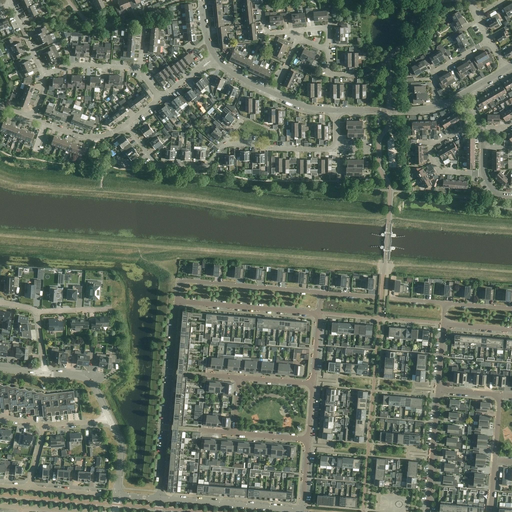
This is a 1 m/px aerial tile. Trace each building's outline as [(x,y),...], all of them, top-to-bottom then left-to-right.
[(123,10),(126,9),(122,0),(117,0),(118,1),(117,1),(120,7),(117,8),(120,15),(124,13),(123,10)] [(122,0),(126,9),(131,6),(132,9),(135,8),(132,1),(129,3),(127,0),(122,0)] [(24,13),(25,15),(36,9),(34,5),(32,6),(30,1),(18,6),(19,8),(23,6),(25,9),(27,8),(28,11),(24,13)] [(105,7),(102,2),(94,5),(97,11),(105,7)] [(36,9),(25,15),(25,16),(30,15),(31,17),(38,14),(36,9)] [(320,12),(321,21),(328,20),(327,15),(330,15),(329,9),(327,9),(327,11),(320,12)] [(454,21),(462,17),(459,11),(455,14),(453,11),(447,15),(450,20),(452,18),(454,21)] [(270,17),(270,15),(270,12),(265,12),(266,21),(271,21),(271,26),(278,25),(277,16),(270,17)] [(280,16),(277,16),(278,25),(284,25),(283,16),(285,16),(285,19),(288,19),(287,13),(280,14),(280,16)] [(500,26),(499,24),(497,20),(500,18),(497,14),(491,17),(492,20),(488,22),(491,28),(495,26),(497,28),(500,26)] [(0,17),(5,29),(10,27),(7,19),(4,21),(2,17),(0,17)] [(462,17),(454,21),(456,25),(454,26),(457,31),(463,28),(461,25),(465,23),(462,17)] [(336,28),(336,34),(345,34),(345,28),(347,28),(347,25),(341,25),(341,28),(336,28)] [(34,36),(36,41),(46,36),(45,34),(47,33),(45,28),(39,30),(40,33),(34,36)] [(136,33),(133,33),(133,30),(125,29),(124,39),(135,39),(136,33)] [(506,31),(496,37),(500,42),(507,38),(505,34),(507,33),(506,31)] [(456,40),(458,43),(466,39),(463,33),(459,36),(457,33),(451,37),(454,42),(456,40)] [(345,34),(336,34),(336,41),(341,41),(341,43),(347,43),(347,40),(347,38),(346,37),(345,37),(345,34)] [(47,39),(46,36),(36,41),(38,46),(44,43),(46,46),(52,43),(49,38),(47,39)] [(11,49),(13,51),(22,47),(20,42),(14,45),(11,39),(6,42),(9,50),(11,49)] [(277,48),(285,52),(287,46),(283,44),(284,41),(278,39),(277,41),(279,42),(277,48)] [(466,39),(458,43),(460,47),(458,48),(460,53),(466,50),(465,47),(469,45),(466,39)] [(75,57),(80,57),(81,46),(78,46),(78,44),(72,43),(72,50),(75,50),(75,57)] [(105,48),(102,48),(101,59),(106,59),(107,53),(110,53),(110,46),(111,43),(105,43),(105,48)] [(84,46),(81,46),(80,57),(85,58),(86,51),(89,51),(89,45),(84,44),(84,46)] [(438,52),(435,54),(440,62),(445,58),(443,54),(446,52),(445,51),(441,44),(437,46),(437,49),(438,52)] [(96,58),(101,59),(102,48),(99,47),(99,46),(93,45),(93,52),(96,52),(96,58)] [(161,46),(150,45),(149,52),(153,52),(153,55),(160,55),(161,46)] [(44,59),(55,55),(53,52),(55,51),(53,46),(47,49),(48,52),(42,54),(44,59)] [(22,47),(13,51),(12,52),(13,55),(12,55),(14,60),(20,58),(18,55),(25,52),(22,47)] [(236,47),(234,51),(230,60),(235,63),(239,54),(236,53),(238,48),(236,47)] [(285,52),(277,48),(274,54),(272,53),(271,56),(276,58),(278,56),(282,58),(285,52)] [(307,60),(311,52),(305,49),(303,53),(300,52),(297,58),(302,60),(303,58),(307,60)] [(253,61),(255,58),(257,54),(254,53),(255,52),(252,50),(248,59),(245,67),(250,69),(253,63),(254,61),(253,61)] [(134,52),(123,51),(123,57),(121,57),(121,60),(129,60),(129,57),(134,58),(134,52)] [(434,65),(440,62),(435,54),(432,56),(430,52),(427,53),(426,51),(423,53),(429,62),(432,61),(434,65)] [(480,54),(486,64),(494,59),(490,53),(488,55),(486,51),(480,54)] [(244,57),(240,65),(245,67),(248,59),(246,58),(248,53),(246,52),(244,55),(243,56),(244,57)] [(316,54),(311,52),(307,60),(313,62),(311,67),(314,68),(317,62),(314,60),(316,54)] [(188,54),(182,59),(187,66),(194,61),(188,54)] [(244,57),(243,56),(239,54),(235,63),(240,65),(244,57)] [(478,69),(483,66),(486,64),(480,54),(475,58),(477,61),(474,63),(478,69)] [(56,57),(55,55),(44,59),(46,64),(49,63),(50,66),(60,62),(58,57),(56,57)] [(416,62),(417,64),(422,72),(428,69),(425,65),(428,63),(423,55),(420,57),(421,59),(420,58),(415,60),(416,62)] [(183,69),(187,66),(182,59),(178,62),(183,69)] [(20,67),(21,70),(31,65),(29,61),(22,63),(21,60),(15,63),(17,68),(20,67)] [(263,61),(260,66),(257,65),(254,73),(259,76),(265,62),(263,61)] [(183,69),(178,62),(174,65),(179,72),(183,69)] [(267,63),(265,62),(259,76),(264,78),(267,70),(265,68),(265,67),(267,63)] [(416,75),(422,72),(417,64),(416,62),(414,63),(415,66),(412,67),(413,69),(411,70),(411,76),(414,76),(416,75)] [(468,62),(462,65),(466,71),(469,75),(471,74),(471,73),(476,70),(473,64),(470,65),(468,62)] [(257,65),(253,63),(250,69),(249,71),(254,73),(257,65)] [(33,70),(31,65),(21,70),(22,73),(20,74),(22,79),(28,76),(27,73),(33,70)] [(170,68),(174,73),(173,73),(175,75),(179,72),(174,65),(170,68)] [(466,71),(462,65),(457,68),(459,72),(456,73),(460,79),(465,76),(463,73),(466,71)] [(170,75),(173,73),(174,73),(170,68),(169,66),(164,69),(170,75)] [(164,69),(161,71),(166,78),(170,75),(164,69)] [(267,70),(264,78),(269,80),(272,72),(267,70)] [(288,75),(296,79),(299,74),(291,70),(288,75)] [(164,80),(166,78),(161,71),(154,76),(162,87),(166,84),(164,81),(164,80)] [(445,75),(448,81),(451,80),(453,83),(459,80),(455,74),(452,76),(450,72),(445,75)] [(76,87),(77,76),(77,75),(77,76),(72,75),(71,82),(68,81),(67,88),(73,88),(73,86),(76,86),(76,87)] [(77,75),(77,76),(76,87),(76,86),(79,86),(79,89),(85,89),(85,83),(82,83),(82,75),(82,76),(77,76),(77,75)] [(113,87),(114,76),(114,75),(114,76),(109,75),(109,82),(105,81),(105,88),(110,88),(110,86),(113,86),(113,87)] [(114,75),(114,76),(113,87),(114,87),(114,86),(116,86),(116,89),(122,89),(122,83),(119,83),(120,75),(119,75),(119,76),(114,76),(115,75),(114,75)] [(288,75),(286,80),(294,84),(295,81),(300,83),(301,81),(296,79),(288,75)] [(439,78),(442,82),(438,84),(441,90),(450,85),(448,81),(445,75),(439,78)] [(218,87),(222,78),(218,76),(217,79),(214,77),(212,81),(215,83),(214,85),(218,87)] [(95,88),(96,77),(95,77),(90,77),(90,83),(87,83),(86,89),(92,90),(92,87),(95,88),(94,88),(95,88)] [(96,77),(95,88),(98,88),(97,90),(103,91),(104,84),(100,84),(101,77),(100,77),(100,78),(96,77)] [(199,81),(205,89),(210,84),(210,83),(205,77),(203,79),(203,78),(199,81)] [(57,89),(58,78),(53,78),(52,84),(49,84),(49,90),(54,91),(54,89),(57,89)] [(58,78),(57,89),(58,89),(60,89),(60,91),(66,92),(66,85),(63,85),(63,78),(63,79),(58,78)] [(222,78),(218,87),(222,89),(222,90),(224,91),(227,86),(228,84),(225,82),(226,80),(222,78)] [(23,89),(25,90),(33,93),(35,88),(30,86),(32,80),(25,80),(23,84),(25,84),(23,89)] [(294,84),(286,80),(284,85),(292,89),(294,84)] [(511,85),(508,80),(503,83),(507,90),(511,88),(511,90),(511,85)] [(194,88),(196,90),(200,95),(202,93),(201,91),(204,89),(205,89),(199,81),(195,84),(197,86),(194,88)] [(142,95),(146,100),(150,97),(146,91),(148,90),(143,83),(141,85),(144,89),(142,91),(139,88),(137,89),(138,90),(140,92),(142,95)] [(426,93),(425,86),(421,86),(421,83),(411,83),(411,89),(415,89),(415,93),(417,93),(426,93)] [(229,87),(227,86),(224,91),(227,92),(227,93),(231,95),(231,96),(231,95),(235,86),(235,87),(230,85),(229,87)] [(235,86),(231,95),(231,96),(231,95),(238,98),(241,92),(238,91),(239,89),(235,87),(235,86)] [(502,86),(497,89),(503,99),(505,98),(503,94),(506,93),(502,86)] [(200,95),(196,90),(193,91),(192,89),(188,92),(193,99),(193,100),(195,102),(201,97),(200,95)] [(503,99),(497,89),(492,92),(496,99),(499,97),(501,100),(503,99)] [(31,98),(33,93),(25,90),(23,95),(31,98)] [(137,98),(142,104),(145,102),(144,101),(146,100),(142,95),(140,92),(138,90),(137,91),(140,96),(137,98)] [(190,102),(193,100),(193,99),(188,92),(187,92),(188,92),(184,95),(186,97),(183,99),(186,102),(187,104),(189,102),(190,102)] [(492,92),(487,95),(494,107),(496,106),(493,100),(496,99),(492,92)] [(133,101),(137,107),(138,106),(139,107),(142,104),(137,98),(134,100),(129,93),(127,94),(129,97),(131,99),(133,101)] [(417,93),(417,98),(413,98),(413,104),(423,103),(423,100),(428,100),(428,93),(426,93),(417,93)] [(23,95),(21,100),(29,103),(31,98),(23,95)] [(487,95),(481,98),(485,105),(489,103),(492,108),(494,107),(487,95)] [(133,110),(137,107),(133,101),(131,99),(129,97),(128,98),(129,100),(127,102),(124,99),(122,101),(126,106),(128,105),(133,110)] [(174,99),(180,107),(186,102),(183,99),(182,97),(180,99),(178,97),(175,99),(174,99)] [(485,105),(481,98),(476,101),(478,103),(475,105),(478,111),(483,108),(482,106),(485,105)] [(172,104),(170,106),(174,112),(176,110),(178,112),(181,109),(180,107),(174,99),(174,100),(171,102),(172,104)] [(27,109),(29,103),(21,100),(19,106),(27,109)] [(124,108),(126,106),(122,101),(119,103),(122,106),(118,109),(119,111),(124,117),(128,114),(124,108)] [(49,116),(52,110),(54,104),(52,103),(51,106),(48,105),(44,114),(49,116)] [(504,118),(505,121),(511,118),(507,111),(502,103),(500,104),(505,112),(501,114),(504,118)] [(118,113),(115,115),(120,121),(123,119),(122,118),(124,117),(119,111),(118,109),(115,105),(113,106),(114,108),(118,113)] [(162,108),(168,116),(169,118),(175,114),(174,112),(170,106),(167,108),(166,106),(162,109),(162,108)] [(63,111),(62,113),(62,114),(60,120),(65,122),(67,115),(70,117),(71,115),(73,108),(72,110),(65,107),(63,111)] [(225,117),(233,123),(235,120),(233,118),(235,116),(225,107),(223,110),(228,114),(225,117)] [(71,115),(74,116),(71,122),(76,124),(79,117),(81,111),(73,108),(71,115)] [(168,116),(162,108),(162,109),(158,111),(160,114),(158,115),(162,121),(168,116)] [(105,111),(107,114),(109,116),(110,118),(114,124),(116,122),(117,123),(120,121),(115,115),(112,117),(109,112),(108,111),(107,111),(106,110),(105,111)] [(57,112),(54,119),(58,120),(58,119),(60,120),(62,114),(62,113),(57,112)] [(452,116),(456,123),(459,121),(462,126),(464,124),(457,113),(452,116)] [(488,123),(494,123),(494,115),(487,115),(486,113),(484,114),(486,118),(488,118),(488,123)] [(109,116),(107,114),(103,117),(102,116),(100,117),(101,122),(102,124),(106,121),(110,127),(114,124),(110,118),(109,116)] [(84,119),(81,127),(85,128),(85,127),(87,128),(90,119),(91,116),(89,115),(89,117),(85,115),(84,119)] [(500,115),(494,115),(494,123),(500,123),(500,121),(505,121),(504,118),(500,118),(500,115)] [(452,116),(446,119),(453,131),(455,129),(452,125),(456,123),(452,116)] [(95,121),(90,119),(87,128),(92,130),(94,123),(100,125),(99,117),(97,117),(96,118),(95,121)] [(217,120),(223,125),(226,127),(227,125),(229,127),(232,123),(233,123),(225,117),(223,120),(221,118),(217,120)] [(348,129),(355,129),(355,121),(350,121),(350,118),(345,118),(345,121),(347,121),(347,129),(348,129)] [(355,129),(356,129),(363,129),(363,121),(364,121),(364,118),(359,118),(359,121),(355,121),(355,129)] [(453,131),(446,119),(441,122),(445,129),(448,127),(451,132),(453,131)] [(0,131),(5,133),(8,124),(3,123),(0,130),(0,131)] [(13,126),(8,124),(5,133),(10,135),(13,126)] [(143,134),(144,134),(152,128),(151,128),(148,124),(145,127),(144,124),(141,126),(143,128),(141,130),(144,134),(143,134)] [(14,140),(15,137),(18,128),(13,126),(10,135),(9,138),(14,140)] [(213,131),(221,137),(224,133),(222,132),(224,129),(220,126),(218,128),(217,127),(214,131),(213,130),(213,131)] [(23,130),(18,128),(15,137),(20,139),(23,130)] [(152,128),(144,134),(143,134),(144,134),(147,137),(149,140),(150,138),(158,133),(155,130),(154,131),(151,128),(152,128)] [(221,137),(213,131),(212,129),(207,135),(214,141),(216,139),(218,140),(221,137)] [(356,137),(356,129),(355,129),(348,129),(348,137),(346,137),(346,140),(352,140),(352,137),(356,137)] [(363,129),(356,129),(356,137),(360,137),(360,140),(366,140),(366,137),(364,137),(364,129),(363,129)] [(23,130),(20,139),(25,141),(28,132),(23,130)] [(34,134),(28,132),(25,141),(30,143),(29,145),(32,147),(35,139),(32,138),(34,134)] [(150,145),(151,147),(162,139),(160,136),(158,137),(157,137),(156,136),(159,134),(158,133),(150,138),(152,141),(150,142),(151,144),(150,145)] [(119,145),(127,139),(124,136),(122,137),(120,135),(111,141),(113,144),(117,141),(119,145)] [(56,147),(59,138),(54,136),(51,145),(56,147)] [(64,140),(59,138),(56,147),(61,148),(64,140)] [(127,139),(119,145),(122,148),(120,149),(122,152),(131,146),(129,143),(130,143),(127,139)] [(153,149),(154,148),(156,150),(158,148),(160,151),(164,147),(163,145),(163,144),(162,143),(164,142),(162,139),(151,147),(153,149)] [(64,140),(61,148),(66,150),(69,142),(64,140)] [(448,141),(446,142),(452,152),(458,149),(454,142),(450,144),(448,141)] [(74,144),(69,142),(66,150),(71,152),(74,144)] [(447,155),(452,152),(446,142),(444,143),(447,147),(443,148),(447,155)] [(74,144),(71,152),(76,154),(79,146),(74,144)] [(442,159),(447,155),(443,148),(441,145),(437,147),(438,149),(439,149),(440,150),(438,152),(442,159)] [(85,148),(79,146),(76,154),(81,156),(85,148)] [(128,157),(136,151),(133,148),(131,146),(122,152),(124,155),(126,153),(128,157)] [(202,147),(201,150),(201,160),(205,160),(206,157),(209,158),(209,155),(206,154),(206,148),(202,147)] [(171,150),(170,160),(170,159),(175,160),(175,157),(178,157),(179,149),(178,149),(179,148),(176,148),(176,150),(171,150)] [(185,161),(186,151),(186,148),(181,148),(181,149),(179,149),(178,157),(181,158),(181,160),(185,161)] [(170,160),(171,150),(163,150),(163,158),(166,158),(165,159),(170,159),(170,160)] [(186,151),(185,161),(186,161),(190,161),(190,158),(193,158),(193,157),(193,156),(194,150),(190,150),(190,152),(186,151)] [(193,156),(193,157),(196,157),(196,159),(201,160),(201,150),(194,150),(193,156)] [(136,151),(128,157),(126,159),(129,162),(130,162),(132,164),(138,159),(137,157),(139,155),(136,152),(136,151)] [(276,162),(276,165),(282,165),(282,160),(282,158),(275,158),(275,156),(272,156),(272,162),(276,162)] [(325,160),(325,165),(332,165),(332,162),(336,162),(336,156),(332,156),(332,158),(325,158),(325,160)] [(354,168),(356,168),(356,160),(351,160),(351,157),(346,157),(346,160),(348,160),(348,167),(348,168),(354,168)] [(356,160),(356,168),(362,168),(364,168),(364,160),(365,160),(365,157),(360,157),(360,160),(356,160)] [(282,160),(282,165),(282,167),(289,167),(289,164),(293,164),(293,158),(290,158),(290,160),(282,160)] [(296,158),(293,158),(293,164),(297,164),(297,167),(304,167),(304,160),(296,160),(296,158)] [(310,164),(314,164),(314,158),(311,158),(311,160),(304,160),(304,167),(310,167),(310,164)] [(318,164),(318,167),(325,167),(325,165),(325,160),(317,160),(317,158),(314,158),(314,164),(318,164)] [(282,167),(282,165),(276,165),(276,168),(272,168),(272,174),(275,174),(275,172),(282,172),(282,167)] [(325,165),(325,167),(325,172),(332,172),(332,174),(336,174),(336,168),(332,168),(332,165),(325,165)] [(290,175),(293,175),(293,169),(289,169),(289,167),(282,167),(282,172),(282,173),(290,173),(290,175)] [(297,169),(293,169),(293,175),(296,175),(296,173),(304,173),(304,167),(297,167),(297,169)] [(310,167),(304,167),(304,173),(311,173),(311,175),(314,175),(314,169),(310,169),(310,167)] [(325,172),(325,167),(318,167),(318,169),(314,169),(314,175),(317,175),(317,173),(325,173),(325,172)] [(350,176),(354,176),(354,168),(348,168),(348,167),(347,167),(347,175),(345,175),(345,178),(350,178),(350,176)] [(426,170),(427,171),(425,172),(423,169),(422,169),(422,168),(411,168),(415,174),(416,173),(419,178),(434,169),(433,167),(426,170)] [(354,168),(354,176),(359,176),(359,178),(364,178),(364,175),(362,175),(362,168),(356,168),(354,168)] [(429,179),(427,176),(431,174),(431,175),(436,172),(434,169),(419,178),(418,179),(420,184),(422,183),(429,179)] [(494,177),(499,182),(505,176),(500,172),(500,170),(494,170),(494,172),(497,175),(494,177)] [(448,180),(444,179),(444,177),(441,177),(438,184),(443,184),(443,187),(449,188),(450,176),(448,175),(448,180)] [(507,179),(505,176),(499,182),(503,186),(506,183),(511,183),(511,178),(508,178),(507,179)] [(429,187),(429,186),(432,184),(430,181),(434,179),(433,177),(429,179),(422,183),(425,188),(428,187),(428,188),(429,187)] [(464,177),(462,177),(461,189),(467,189),(470,190),(471,185),(468,185),(468,181),(464,181),(464,177)] [(189,273),(189,274),(201,275),(202,265),(198,265),(198,264),(194,263),(194,266),(190,266),(190,267),(187,273),(189,273)] [(210,275),(210,276),(222,277),(223,267),(219,267),(219,266),(215,265),(215,268),(211,268),(211,269),(208,274),(210,275)] [(244,269),(245,268),(245,265),(240,265),(240,267),(236,267),(236,270),(232,270),(232,271),(229,276),(231,276),(231,278),(243,279),(244,269)] [(253,272),(250,278),(253,278),(253,279),(264,280),(265,271),(262,270),(262,269),(258,269),(257,272),(253,271),(253,272)] [(274,280),(274,281),(285,282),(286,272),(283,272),(283,271),(279,271),(278,274),(274,273),(274,274),(271,280),(274,280)] [(295,282),(295,283),(307,284),(307,274),(304,274),(304,273),(300,272),(300,275),(296,275),(295,276),(293,276),(295,282)] [(316,284),(316,285),(328,286),(329,276),(325,276),(325,275),(321,274),(321,277),(317,277),(317,278),(314,278),(316,284)] [(364,288),(364,289),(376,290),(377,275),(373,275),(373,279),(369,278),(369,281),(365,281),(365,282),(362,282),(364,288)] [(337,286),(337,287),(349,288),(350,278),(346,278),(346,276),(342,276),(342,279),(338,279),(338,280),(335,280),(337,286)] [(7,278),(7,284),(5,283),(4,292),(12,293),(13,293),(13,290),(13,284),(18,285),(18,278),(7,277),(7,278)] [(35,293),(36,290),(40,290),(40,280),(34,280),(34,285),(26,284),(25,288),(25,289),(25,293),(24,292),(24,293),(25,293),(25,297),(30,297),(31,297),(34,297),(34,293),(35,293)] [(392,282),(392,292),(403,293),(403,291),(406,292),(404,286),(404,285),(400,284),(400,281),(396,281),(396,282),(392,282)] [(441,289),(438,294),(441,294),(441,296),(452,297),(453,282),(449,281),(449,285),(446,285),(445,288),(441,288),(441,289)] [(86,284),(86,293),(87,293),(90,293),(89,298),(98,299),(98,297),(99,297),(100,294),(99,294),(99,292),(98,292),(98,287),(100,287),(101,282),(94,282),(93,284),(93,286),(91,285),(86,284)] [(420,293),(420,294),(432,295),(433,285),(429,285),(429,284),(425,283),(425,286),(421,286),(421,287),(418,293),(420,293)] [(68,289),(67,299),(76,300),(76,292),(82,292),(82,286),(73,286),(72,290),(68,289)] [(49,301),(54,301),(57,301),(57,300),(62,300),(62,293),(57,293),(57,287),(50,287),(49,301)] [(462,290),(459,296),(461,296),(461,297),(473,298),(473,289),(470,288),(470,287),(466,287),(466,290),(462,290)] [(482,292),(479,298),(482,298),(481,299),(493,300),(494,289),(486,289),(486,292),(482,291),(482,292)] [(507,293),(502,293),(502,294),(499,299),(502,300),(502,301),(511,301),(511,291),(511,292),(511,291),(507,290),(507,293)] [(0,311),(0,319),(2,320),(1,321),(5,322),(4,329),(10,330),(12,319),(9,318),(10,313),(7,312),(7,313),(0,311)] [(199,320),(203,320),(203,313),(189,312),(189,311),(183,311),(182,321),(192,322),(192,321),(188,321),(188,316),(199,317),(199,320)] [(203,313),(203,320),(206,320),(206,323),(212,323),(212,314),(203,313)] [(19,315),(18,321),(19,321),(20,332),(21,332),(22,337),(31,338),(29,323),(27,323),(28,317),(19,316),(19,315)] [(96,322),(91,322),(91,330),(100,329),(99,327),(108,326),(108,317),(103,318),(100,318),(99,318),(95,318),(96,322)] [(47,324),(47,327),(48,327),(49,327),(49,331),(63,330),(62,322),(56,322),(56,319),(49,320),(49,323),(48,323),(47,324)] [(80,328),(84,328),(84,329),(88,328),(88,322),(84,322),(84,319),(71,320),(71,328),(75,328),(75,330),(76,331),(79,331),(80,330),(80,328)] [(459,347),(460,335),(455,335),(454,339),(452,339),(451,346),(459,347)] [(11,344),(2,343),(0,354),(0,355),(6,356),(7,350),(10,351),(11,344)] [(15,358),(21,358),(22,347),(19,347),(19,345),(13,344),(13,351),(16,351),(15,358)] [(25,347),(22,347),(21,358),(28,359),(28,356),(27,356),(27,353),(32,353),(32,346),(26,345),(25,347)] [(60,363),(62,352),(58,351),(58,349),(52,348),(51,355),(55,356),(55,359),(54,359),(54,362),(60,363)] [(65,352),(62,352),(60,363),(66,363),(67,357),(70,357),(71,350),(65,350),(65,352)] [(77,358),(77,364),(82,365),(84,354),(80,353),(80,351),(75,351),(74,358),(77,358)] [(84,354),(82,365),(88,366),(89,359),(92,360),(93,353),(87,352),(87,354),(84,354)] [(99,367),(104,367),(106,356),(106,354),(97,353),(96,360),(99,361),(99,367)] [(109,357),(106,356),(104,367),(111,368),(112,365),(111,365),(111,362),(115,362),(116,355),(109,354),(109,357)] [(218,354),(218,358),(217,369),(220,369),(220,368),(222,368),(223,363),(226,364),(226,359),(223,359),(223,355),(218,354)] [(233,370),(237,370),(237,369),(239,369),(239,365),(242,365),(243,357),(235,356),(234,360),(233,370)] [(245,365),(245,370),(247,370),(247,371),(250,371),(251,361),(251,358),(243,357),(242,365),(245,365)] [(217,369),(218,358),(209,358),(209,362),(212,362),(211,367),(213,367),(213,368),(217,369)] [(251,361),(250,371),(253,372),(254,371),(256,371),(256,366),(259,366),(259,362),(260,359),(258,358),(258,362),(257,362),(251,361)] [(229,359),(226,359),(226,364),(228,364),(228,368),(230,369),(230,370),(233,370),(234,360),(229,359)] [(273,363),(268,363),(267,373),(270,373),(270,372),(273,372),(273,368),(276,368),(276,364),(276,360),(275,360),(274,363),(273,363)] [(279,364),(276,364),(276,368),(278,368),(278,373),(280,373),(280,374),(284,374),(284,364),(285,360),(282,360),(282,364),(279,364)] [(268,363),(262,362),(259,362),(259,366),(262,367),(261,371),(264,371),(264,373),(267,373),(268,363)] [(188,370),(188,365),(179,364),(178,373),(177,382),(187,382),(187,377),(187,376),(183,376),(183,373),(184,371),(187,371),(187,370),(188,370)] [(290,365),(284,364),(284,374),(287,375),(287,373),(289,374),(290,369),(292,369),(293,365),(290,365)] [(296,365),(293,365),(292,369),(295,370),(295,374),(297,374),(297,375),(301,376),(301,370),(302,370),(303,366),(301,366),(296,365)] [(460,382),(461,371),(457,371),(458,367),(452,367),(451,374),(454,374),(454,382),(456,383),(457,382),(460,382)] [(461,371),(460,382),(462,382),(463,383),(466,383),(466,375),(469,376),(470,370),(464,369),(464,372),(461,371)] [(480,374),(480,373),(477,373),(477,370),(471,370),(471,376),(474,376),(473,383),(473,384),(476,384),(477,384),(479,384),(480,374)] [(480,374),(479,384),(482,384),(482,385),(485,385),(485,384),(486,377),(489,377),(489,371),(484,371),(483,375),(480,374)] [(500,375),(499,385),(501,386),(502,386),(504,387),(505,386),(505,379),(508,379),(509,372),(506,371),(506,373),(503,373),(503,375),(500,375)] [(499,385),(500,375),(496,374),(497,372),(491,372),(490,377),(493,378),(493,385),(493,386),(495,386),(496,385),(499,385)] [(215,392),(216,382),(212,381),(212,382),(210,382),(209,387),(206,387),(206,391),(215,392)] [(219,382),(216,382),(215,392),(220,392),(223,392),(223,388),(221,388),(221,383),(219,383),(219,382)] [(233,383),(229,383),(229,384),(227,384),(226,388),(223,388),(223,392),(226,393),(232,393),(233,393),(233,389),(232,388),(233,383)] [(0,401),(1,408),(5,408),(4,404),(8,404),(9,410),(5,410),(5,411),(9,410),(8,398),(4,399),(3,397),(1,397),(1,393),(7,393),(6,385),(3,386),(0,384),(0,401)] [(9,395),(16,394),(15,387),(12,387),(7,385),(6,385),(7,393),(8,398),(9,410),(13,410),(13,406),(17,405),(17,411),(13,412),(18,412),(16,400),(12,400),(12,398),(10,399),(9,395)] [(15,387),(16,394),(16,400),(18,412),(22,411),(21,408),(25,407),(26,413),(22,414),(26,413),(25,401),(20,402),(20,401),(19,400),(18,400),(18,397),(24,396),(23,389),(20,389),(15,387)] [(24,396),(25,401),(26,413),(30,413),(30,409),(34,409),(34,415),(30,415),(30,416),(35,415),(33,403),(29,404),(28,402),(26,402),(26,398),(33,398),(32,390),(29,391),(24,389),(23,389),(24,396)] [(32,390),(33,398),(33,403),(35,415),(38,415),(38,411),(42,410),(43,417),(39,417),(43,417),(42,405),(37,405),(37,404),(36,404),(35,403),(34,400),(41,399),(40,392),(37,392),(32,390)] [(75,404),(74,398),(73,391),(65,392),(66,399),(66,405),(67,414),(71,414),(71,410),(75,410),(75,413),(73,413),(73,414),(76,413),(75,404)] [(41,399),(42,405),(43,417),(47,416),(46,413),(51,412),(51,416),(48,416),(51,416),(50,407),(46,407),(46,405),(43,405),(43,402),(49,401),(49,394),(45,394),(40,392),(41,399)] [(66,399),(65,392),(57,393),(58,400),(58,406),(59,415),(63,415),(63,411),(67,410),(67,414),(64,414),(65,415),(67,414),(66,405),(62,405),(62,403),(60,403),(59,400),(66,399)] [(49,401),(50,407),(51,416),(55,416),(55,412),(59,411),(59,415),(56,415),(59,415),(58,406),(54,406),(54,404),(52,404),(51,401),(58,400),(57,393),(49,394),(49,401)] [(449,403),(449,406),(450,406),(457,407),(457,410),(468,410),(468,407),(466,407),(466,405),(461,404),(461,401),(450,400),(450,402),(449,403)] [(477,405),(476,411),(482,412),(482,409),(490,409),(491,407),(490,406),(490,403),(481,402),(480,406),(477,405)] [(213,412),(213,416),(212,426),(215,426),(215,425),(218,425),(218,421),(221,421),(221,417),(221,413),(219,413),(213,412)] [(478,422),(489,423),(489,420),(490,419),(490,417),(489,417),(482,416),(482,413),(476,412),(476,418),(478,418),(478,422)] [(448,416),(448,419),(449,419),(456,419),(456,422),(463,423),(464,417),(460,417),(460,413),(449,413),(449,415),(448,416)] [(212,426),(213,416),(204,415),(204,420),(207,420),(206,424),(209,425),(208,426),(212,426)] [(231,418),(230,418),(230,417),(224,417),(221,417),(221,421),(223,421),(223,426),(225,426),(225,427),(229,427),(229,422),(230,422),(231,418)] [(183,426),(184,420),(174,419),(173,429),(172,437),(182,438),(182,432),(182,431),(179,431),(179,429),(179,426),(183,426)] [(488,425),(489,423),(478,422),(477,425),(475,425),(475,430),(481,431),(481,428),(488,428),(489,428),(489,426),(488,425)] [(447,429),(447,431),(448,431),(455,432),(454,435),(462,436),(462,430),(459,430),(459,426),(448,425),(448,428),(447,429)] [(11,433),(11,430),(5,430),(5,431),(0,430),(0,431),(0,438),(3,439),(3,440),(5,440),(6,439),(10,440),(10,438),(11,438),(12,438),(13,434),(12,433),(11,433)] [(476,438),(476,441),(487,442),(487,439),(488,438),(488,436),(487,436),(480,435),(480,432),(474,432),(474,437),(476,438)] [(70,442),(67,442),(68,449),(71,449),(71,444),(72,444),(73,442),(74,441),(75,442),(77,442),(77,441),(81,441),(80,433),(79,433),(77,433),(77,434),(70,434),(70,442)] [(95,445),(96,445),(97,446),(99,446),(99,445),(99,442),(98,437),(99,437),(99,433),(91,434),(92,437),(88,438),(89,446),(95,445)] [(24,435),(20,434),(18,442),(22,443),(22,444),(29,446),(30,440),(32,440),(33,435),(27,434),(26,436),(24,436),(24,435)] [(64,447),(64,444),(64,438),(60,438),(60,436),(50,437),(50,439),(50,443),(51,442),(51,445),(57,445),(57,447),(64,447)] [(447,441),(446,441),(446,444),(454,445),(453,448),(461,448),(461,443),(458,442),(458,439),(447,438),(447,441)] [(201,448),(210,449),(211,439),(207,439),(207,440),(205,440),(205,444),(202,444),(201,448)] [(218,452),(218,450),(219,445),(216,445),(216,441),(214,440),(214,439),(211,439),(210,449),(210,452),(215,453),(215,452),(218,452)] [(227,451),(227,440),(224,440),(224,441),(222,441),(221,446),(219,445),(218,450),(221,450),(227,451)] [(232,451),(235,451),(235,447),(233,447),(233,442),(231,442),(231,441),(227,440),(227,451),(232,451)] [(487,442),(476,441),(476,444),(473,444),(473,450),(479,450),(479,447),(486,448),(487,448),(487,445),(487,444),(487,442)] [(238,447),(235,447),(235,451),(238,451),(238,452),(243,452),(244,442),(241,442),(241,443),(238,443),(238,447)] [(248,455),(251,455),(252,448),(249,448),(250,444),(247,443),(247,442),(244,442),(243,452),(248,452),(248,455)] [(255,448),(252,448),(251,455),(260,456),(260,453),(261,443),(258,443),(257,444),(255,444),(255,448)] [(261,443),(260,453),(266,454),(268,454),(269,450),(266,449),(266,445),(264,445),(264,444),(261,443)] [(277,457),(277,455),(278,445),(274,444),(274,446),(272,445),(272,450),(269,450),(268,454),(268,457),(277,457)] [(278,445),(277,455),(282,455),(285,455),(286,451),(283,451),(283,446),(281,446),(281,445),(278,445)] [(288,451),(286,451),(285,455),(288,456),(294,456),(295,456),(295,452),(294,452),(295,446),(291,446),(291,447),(289,447),(288,451)] [(446,454),(445,454),(445,457),(453,458),(452,461),(462,461),(463,458),(459,458),(459,455),(457,455),(457,452),(446,451),(446,454)] [(475,457),(474,460),(485,461),(485,458),(486,458),(487,455),(486,455),(479,454),(479,451),(473,451),(472,457),(475,457)] [(485,463),(485,461),(474,460),(474,463),(472,463),(471,469),(477,469),(478,466),(485,467),(486,467),(486,464),(485,463)] [(10,461),(6,461),(6,462),(3,461),(3,465),(0,464),(0,474),(5,475),(5,468),(9,469),(10,461)] [(18,462),(12,462),(12,469),(15,469),(14,475),(21,476),(21,475),(22,475),(22,471),(21,471),(22,466),(18,466),(18,462)] [(43,465),(42,468),(42,473),(40,473),(40,476),(42,477),(42,478),(48,478),(49,472),(52,472),(52,464),(49,464),(49,465),(43,465)] [(445,466),(444,467),(444,470),(451,470),(451,473),(459,474),(459,468),(455,468),(456,464),(445,464),(445,466)] [(56,479),(63,480),(63,470),(60,469),(59,466),(54,466),(54,472),(57,473),(56,479)] [(84,481),(84,472),(81,471),(80,466),(76,466),(75,474),(78,475),(77,481),(84,481)] [(63,470),(63,480),(69,480),(69,474),(72,474),(73,467),(68,467),(67,470),(63,470)] [(84,472),(84,481),(90,482),(90,476),(94,476),(94,467),(91,467),(90,472),(84,472)] [(96,468),(96,476),(99,476),(98,483),(105,483),(105,482),(106,482),(106,478),(105,478),(105,473),(102,473),(102,469),(96,468)] [(507,480),(511,480),(511,469),(508,469),(508,473),(503,473),(502,485),(507,485),(507,480)] [(473,476),(473,479),(484,480),(484,477),(485,477),(485,474),(484,474),(477,473),(477,470),(471,470),(471,476),(473,476)] [(450,486),(456,487),(457,481),(454,481),(455,477),(444,476),(444,479),(443,480),(442,482),(443,482),(443,483),(450,483),(450,486)] [(483,482),(484,480),(473,479),(472,482),(469,482),(468,488),(476,488),(476,485),(483,486),(484,486),(484,483),(483,482)]
